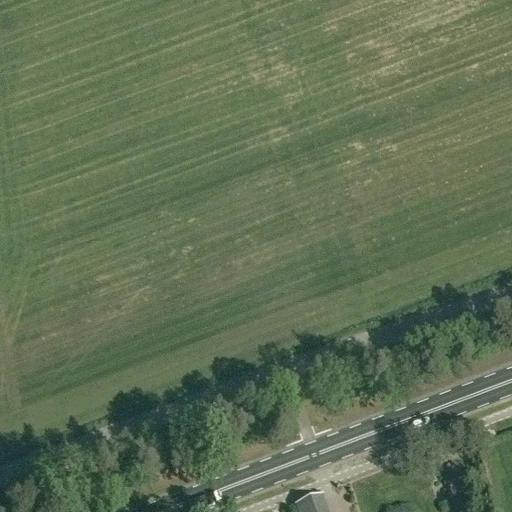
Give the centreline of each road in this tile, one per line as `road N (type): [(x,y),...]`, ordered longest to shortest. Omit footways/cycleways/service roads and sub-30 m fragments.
road 1 (unclassified): [(0,473),(511,292)]
road 2 (primary): [(167,511),(511,381)]
